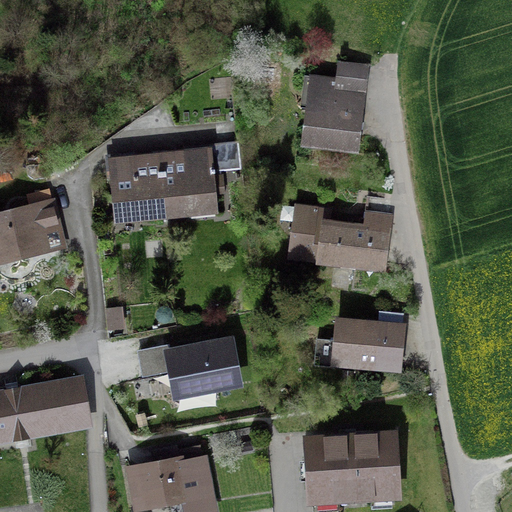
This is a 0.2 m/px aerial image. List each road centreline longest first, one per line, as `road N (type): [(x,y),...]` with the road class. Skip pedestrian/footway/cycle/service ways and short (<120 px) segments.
road 1 (unclassified): [(462,511),(387,72)]
road 2 (residential): [(0,357),(83,343),(96,392)]
